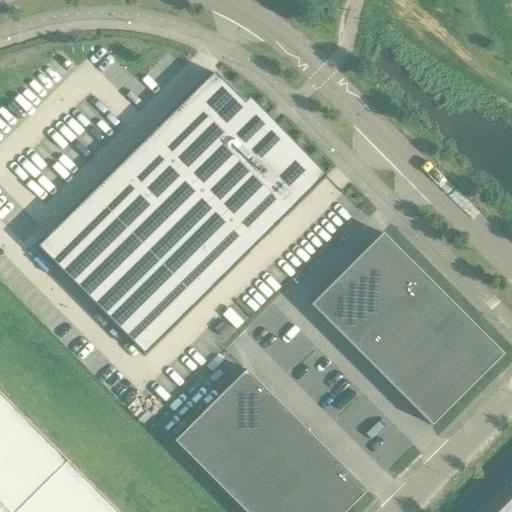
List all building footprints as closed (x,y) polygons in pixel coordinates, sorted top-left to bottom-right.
[(37,247),(144,355),(326,176),(279,129),(278,129),(273,134),(243,104),(213,73),(37,247)] [(381,233),(309,305),(430,426),(502,354),(381,233)] [(245,370),(173,441),(243,511),(344,511),(366,491),(245,370)] [(0,511),(116,511),(0,395),(0,511)] [(511,511),(511,494),(493,511),(511,511)]
